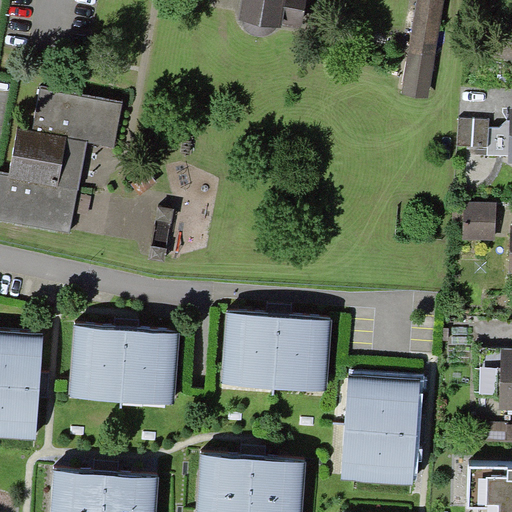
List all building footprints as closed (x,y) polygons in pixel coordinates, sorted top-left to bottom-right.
[(241,0),(238,19),(282,27),(283,24),(302,28),(307,0),(241,0)] [(443,0),(416,0),(402,92),(428,97),(443,0)] [(511,57),(511,15),(505,15),(502,57),(511,57)] [(122,104),(41,88),(32,132),(18,129),(9,173),(0,171),(0,219),(70,233),(74,211),(78,193),(88,143),(114,148),(122,104)] [(489,127),(489,118),(459,117),(457,145),(487,147),(489,127)] [(509,155),(510,121),(507,120),(499,128),(489,127),(487,147),(487,155),(509,155)] [(91,196),(78,193),(74,211),(87,213),(91,196)] [(496,203),(464,202),(463,239),(494,241),(496,203)] [(331,319),(227,312),(222,385),(326,391),(331,319)] [(179,332),(74,325),(69,398),(174,404),(179,332)] [(0,329),(0,436),(37,439),(44,333),(0,329)] [(511,349),(501,349),(499,410),(511,410),(511,349)] [(496,394),(497,368),(480,368),(479,394),(496,394)] [(420,379),(349,373),(341,479),(412,484),(420,379)] [(509,422),(485,422),(485,440),(511,440),(511,425),(509,425),(509,422)] [(255,459),(201,455),(196,511),(303,511),(307,463),(255,459)] [(508,467),(468,466),(467,509),(493,510),(493,511),(511,511),(511,469),(508,469),(508,467)] [(154,511),(157,478),(53,472),(50,511),(154,511)]
